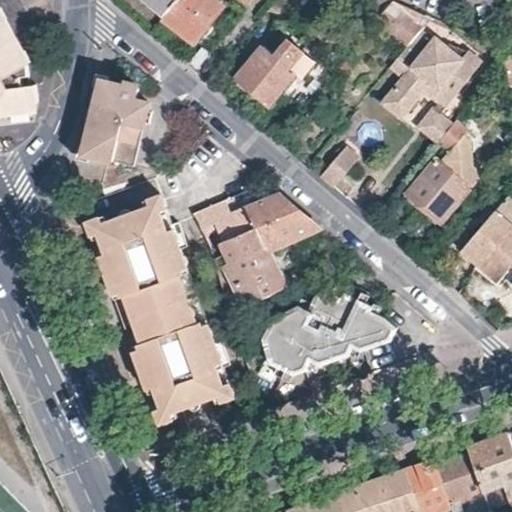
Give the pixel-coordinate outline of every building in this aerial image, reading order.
[(178,0),(150,0),(167,14),(178,0)] [(178,0),(167,14),(163,18),(193,43),(222,6),(214,0),(178,0)] [(383,12),(391,1),(388,0),(363,0),(362,2),(383,12)] [(377,19),(407,45),(421,28),(422,27),(430,17),(395,2),(391,1),(383,12),(377,19)] [(0,110),(30,109),(36,104),(35,88),(28,88),(28,70),(0,19),(0,110)] [(407,45),(390,66),(404,77),(389,95),(409,110),(424,91),(431,83),(451,100),(484,61),(470,50),(463,58),(422,27),(421,28),(407,45)] [(263,45),(235,78),(269,106),(297,74),(301,77),(313,62),(287,40),(283,45),(273,54),(263,45)] [(511,80),(511,56),(508,54),(506,57),(493,73),(510,83),(511,80)] [(100,83),(106,80),(108,74),(97,71),(83,127),(75,160),(85,163),(87,157),(84,151),(100,83)] [(217,79),(212,74),(206,80),(212,86),(217,79)] [(124,84),(106,80),(100,83),(84,151),(87,157),(113,163),(123,123),(146,129),(152,103),(137,99),(139,89),(137,83),(129,81),(124,84)] [(445,108),(451,100),(431,83),(424,91),(439,103),(435,108),(441,113),(445,108)] [(409,110),(389,95),(383,103),(402,118),(409,110)] [(420,126),(438,141),(453,123),(441,113),(435,108),(420,126)] [(466,132),(454,121),(453,123),(438,141),(450,151),(466,132)] [(320,177),(333,188),(352,164),(340,153),(320,177)] [(440,223),(469,189),(435,160),(406,194),(440,223)] [(243,310),(285,289),(269,254),(279,248),(279,245),(292,238),(295,240),(319,228),(303,215),(279,195),(231,214),(225,201),(193,215),(201,229),(212,224),(226,254),(214,259),(220,280),(228,276),(243,310)] [(490,228),(485,224),(462,250),(498,281),(511,266),(511,197),(509,195),(495,211),(499,218),(490,228)] [(214,343),(179,251),(186,248),(177,225),(170,227),(161,203),(87,231),(158,417),(232,391),(224,368),(230,365),(221,341),(214,343)] [(495,211),(485,224),(490,228),(499,218),(495,211)] [(395,340),(401,325),(390,317),(371,309),(372,305),(356,298),(343,293),(341,298),(325,292),(314,300),(308,311),(297,307),(273,320),(262,339),(269,366),(295,374),(395,340)] [(505,484),(511,502),(511,501),(511,442),(509,435),(487,443),(469,449),(471,454),(484,491),(505,484)] [(437,466),(449,501),(452,511),(461,511),(458,500),(469,496),(474,511),(491,511),(491,510),(484,491),(471,454),(437,466)] [(420,466),(406,471),(420,511),(449,501),(437,466),(435,461),(420,466)] [(343,511),(420,511),(406,471),(367,485),(338,495),(343,511)] [(484,491),(491,510),(511,502),(505,484),(484,491)] [(292,511),(343,511),(338,495),(313,503),(292,510),(292,511)]
